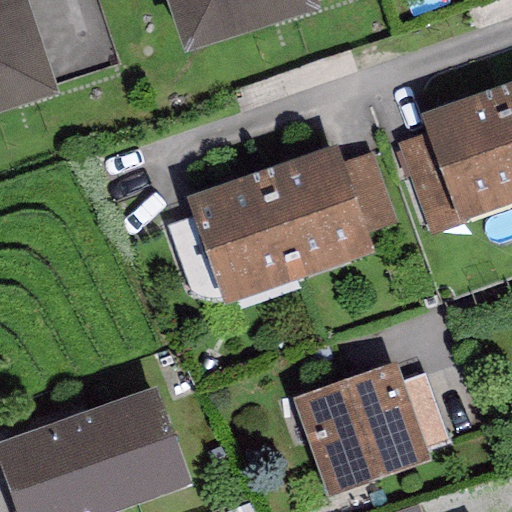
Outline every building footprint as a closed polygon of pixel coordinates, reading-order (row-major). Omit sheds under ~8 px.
[(22,0),(0,0),(0,122),(59,103),(22,0)] [(310,0),(162,0),(184,65),(318,21),(310,0)] [(511,90),(496,96),(511,143),(511,90)] [(511,211),(511,143),(496,96),(421,122),(458,230),(511,211)] [(262,180),(299,286),(373,260),(336,154),(262,180)] [(299,286),(262,180),(186,207),(224,313),(299,286)] [(395,368),(294,404),(329,504),(431,467),(395,368)] [(156,395),(0,450),(0,477),(12,511),(135,511),(190,493),(156,395)]
